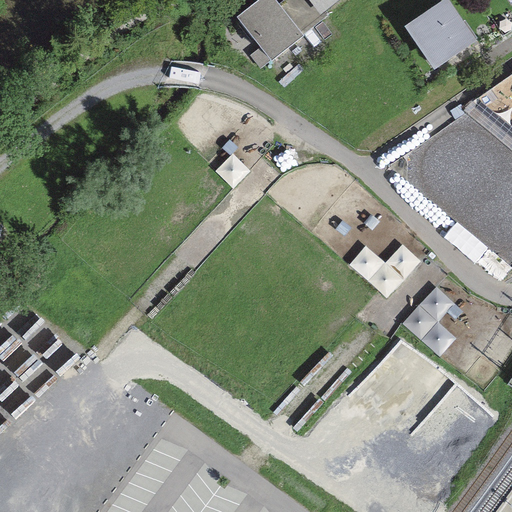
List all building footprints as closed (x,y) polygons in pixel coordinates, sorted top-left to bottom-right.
[(268,50),(330,0),(264,0),(242,18),(268,50)] [(446,1),(411,24),(436,61),(471,38),(446,1)] [(511,74),(478,98),(511,125),(511,74)] [(404,195),(502,281),(511,270),(511,218),(505,226),(456,184),(455,186),(431,165),(404,195)] [(421,307),(405,325),(441,357),(458,339),(421,307)]
